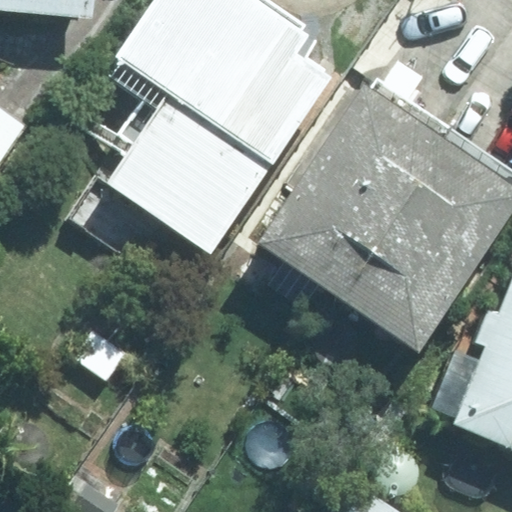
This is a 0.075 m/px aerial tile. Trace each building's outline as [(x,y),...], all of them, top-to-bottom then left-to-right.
[(0,0),(0,31),(78,38),(81,0),(0,0)] [(218,0),(151,0),(99,77),(152,113),(259,186),(319,100),(282,74),(296,54),(218,0)] [(511,215),(502,208),(511,194),(511,192),(370,93),(359,109),(356,106),(242,266),(401,378),(511,221),(511,215)] [(152,113),(88,204),(195,278),(259,186),(152,113)] [(0,119),(0,167),(22,134),(0,119)] [(511,280),(490,332),(476,326),(461,363),(475,369),(444,442),(511,471),(511,280)] [(120,363),(88,340),(70,368),(101,389),(120,363)] [(387,440),(367,471),(391,486),(410,455),(387,440)] [(384,511),(358,494),(345,511),(384,511)]
